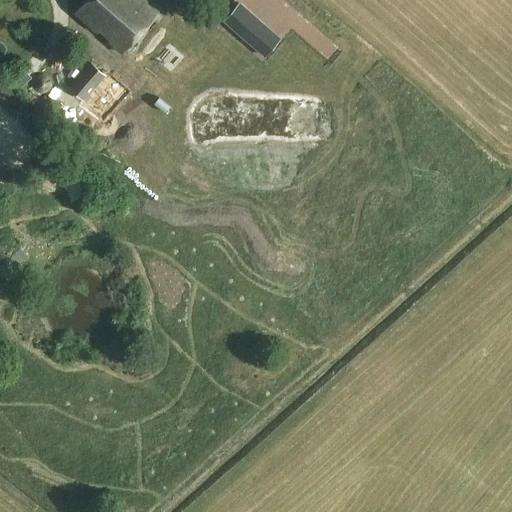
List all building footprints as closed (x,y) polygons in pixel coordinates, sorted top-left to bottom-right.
[(83,0),(72,13),(120,54),(156,13),(141,0),(83,0)] [(240,1),(222,22),(265,57),(282,39),(240,1)] [(68,89),(84,103),(106,77),(91,63),(68,89)] [(33,83),(32,84),(33,86),(33,87),(34,89),(35,90),(36,91),(37,92),(39,93),(40,94),(42,94),(44,94),(45,93),(47,92),(48,91),(49,90),(50,89),(51,87),(51,86),(52,84),(51,83),(51,81),(50,80),(50,78),(48,77),(47,76),(46,75),(44,75),(43,75),(41,75),(40,75),(38,75),(37,76),(35,77),(34,78),(34,80),(33,81),(33,83)] [(0,111),(0,141),(2,143),(29,167),(43,150),(11,121),(0,111)]
